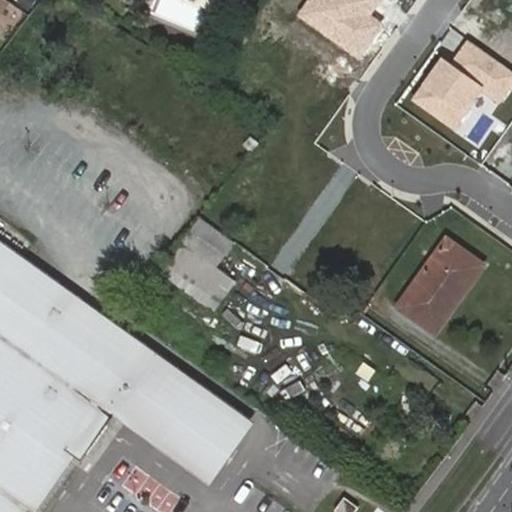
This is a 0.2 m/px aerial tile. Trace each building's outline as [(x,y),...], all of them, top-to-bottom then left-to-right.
[(382,0),(307,0),(297,16),(361,61),(386,26),(371,16),(382,0)] [(511,89),(511,70),(467,40),(452,62),(442,55),(410,100),(455,131),(484,90),(503,103),(511,89)] [(215,266),(232,241),(199,217),(165,265),(211,299),(228,276),(215,266)] [(212,487),(254,422),(0,239),(0,511),(41,511),(113,416),(212,487)] [(463,284),(476,265),(447,243),(401,308),(438,334),(470,288),(463,284)] [(484,270),(476,265),(463,284),(470,288),(484,270)]
